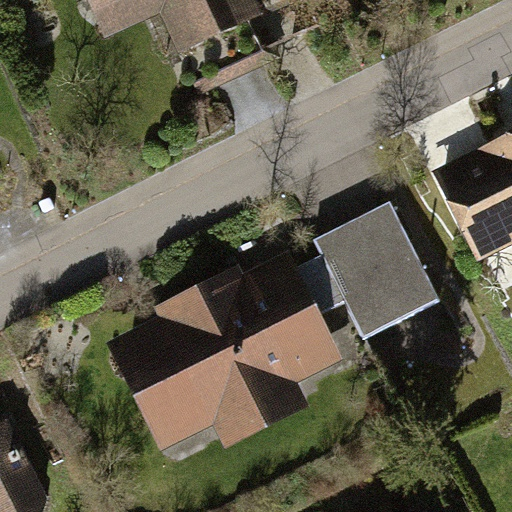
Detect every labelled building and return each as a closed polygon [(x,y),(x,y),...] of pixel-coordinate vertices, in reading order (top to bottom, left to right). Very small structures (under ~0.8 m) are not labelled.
[(90,0),(102,26),(157,1),(176,43),(259,6),(256,0),(90,0)] [(511,133),(438,172),(480,251),(511,234),(511,133)] [(318,251),(367,348),(443,311),(395,214),(318,251)] [(343,352),(290,249),(252,269),(243,251),(157,296),(166,314),(112,342),(165,443),(219,415),(230,437),(306,398),(295,377),(343,352)] [(0,511),(54,511),(58,503),(13,427),(0,434),(0,511)] [(426,511),(422,503),(403,511),(426,511)]
